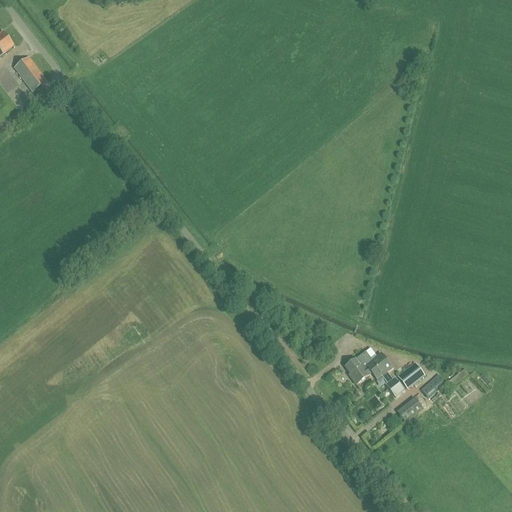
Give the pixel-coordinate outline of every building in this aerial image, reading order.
[(0,56),(14,46),(3,33),(0,35),(0,34),(0,56)] [(32,94),(48,83),(29,58),(14,69),(32,94)] [(370,355),(375,352),(372,345),(366,347),(370,355)] [(373,362),(366,353),(355,361),(355,360),(345,368),(353,378),(352,380),(356,386),(369,376),(372,374),(377,380),(381,377),(387,384),(385,386),(395,399),(405,392),(394,379),(393,380),(387,373),(392,369),(381,355),(373,362)] [(408,390),(425,377),(415,364),(398,377),(408,390)] [(452,389),(469,376),(465,370),(448,383),(452,389)] [(429,400),(443,386),(446,384),(439,376),(436,379),(422,392),(429,400)] [(449,397),(459,413),(484,396),(473,380),(449,397)] [(379,395),(369,400),(376,412),(385,407),(379,395)] [(406,425),(424,411),(415,399),(397,413),(406,425)]
